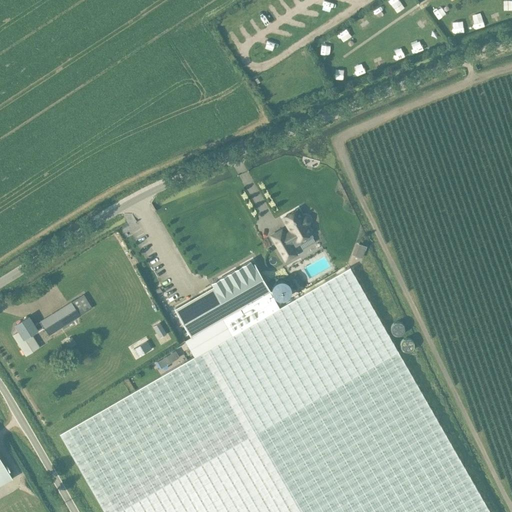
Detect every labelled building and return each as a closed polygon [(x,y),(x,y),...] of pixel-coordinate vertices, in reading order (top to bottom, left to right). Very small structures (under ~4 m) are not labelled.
[(472,18),(471,27),(482,27),(482,19),(472,18)] [(282,230),(271,235),(285,260),(296,254),(290,244),(311,233),(306,225),(308,223),(309,221),(309,219),(308,217),(306,216),(304,216),(302,217),(298,209),(283,218),(291,231),(284,234),(282,230)] [(149,243),(138,221),(131,225),(132,227),(124,230),(127,236),(134,232),(141,247),(149,243)] [(362,258),(366,246),(356,242),(352,254),(362,258)] [(200,352),(59,433),(104,511),(489,511),(445,434),(349,267),(280,306),(275,298),(278,299),(280,299),(283,299),(285,298),(287,297),(289,295),(290,293),(291,290),(291,287),(290,285),(288,283),(286,281),(284,280),(281,279),(279,279),(276,280),(274,282),(272,284),(271,287),(271,289),(271,290),(269,291),(254,263),(252,264),(250,261),(242,265),(244,268),(238,272),(237,273),(236,272),(235,270),(220,278),(221,281),(174,308),(200,352)] [(15,324),(24,338),(37,330),(43,326),(49,335),(80,315),(92,307),(83,293),(71,301),(40,320),(40,321),(34,325),(28,316),(15,324)] [(0,456),(0,484),(12,478),(0,456)]
